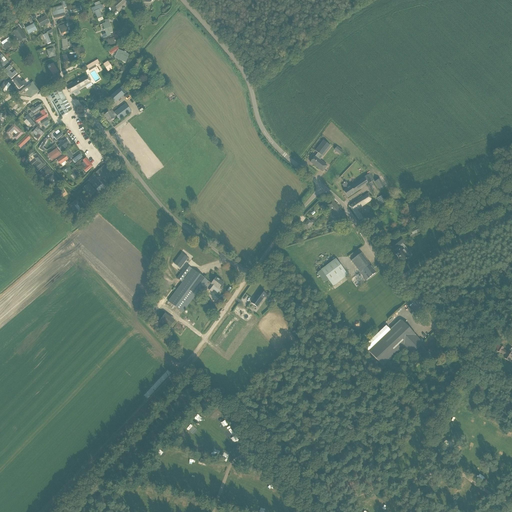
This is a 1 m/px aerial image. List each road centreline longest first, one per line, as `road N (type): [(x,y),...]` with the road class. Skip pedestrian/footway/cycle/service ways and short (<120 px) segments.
road 1 (unclassified): [(318,182),(251,269),(166,206),(90,117)]
road 2 (unclassified): [(318,182),(270,136),(245,72),(183,0)]
road 3 (unclassified): [(511,373),(471,349),(402,277)]
road 4 (unclassified): [(402,277),(511,212)]
road 5 (unclassified): [(402,277),(318,182)]
